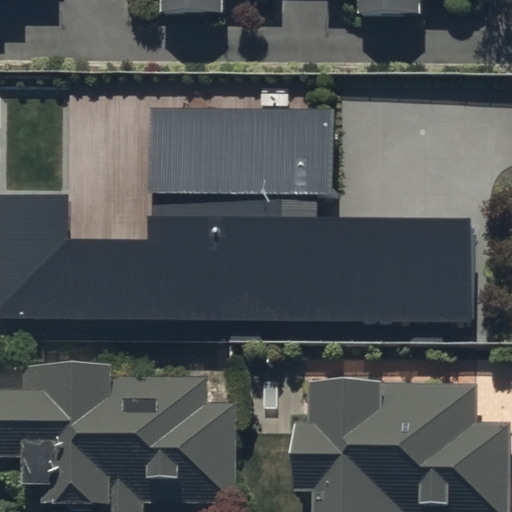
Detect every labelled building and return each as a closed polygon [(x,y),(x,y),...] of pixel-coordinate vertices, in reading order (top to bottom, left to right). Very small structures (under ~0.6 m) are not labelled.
[(166,0),(167,4),(224,5),(224,0),(360,0),(360,10),(420,11),(420,0),(166,0)] [(5,80),(0,80),(0,116),(6,116),(7,158),(95,155),(92,75),(5,78),(5,80)] [(66,197),(0,196),(0,315),(469,319),(470,218),(316,217),(316,199),(336,199),(336,105),(148,104),(147,242),(65,241),(66,197)] [(20,382),(0,381),(0,450),(25,450),(24,476),(44,477),(44,498),(97,498),(97,511),(144,511),(144,497),(232,498),(233,399),(206,399),(206,373),(113,372),(113,353),(20,352),(20,382)] [(311,416),(297,416),(297,485),(316,485),(316,511),(507,511),(507,417),(463,417),(463,381),(385,381),(385,368),(311,368),(311,416)]
